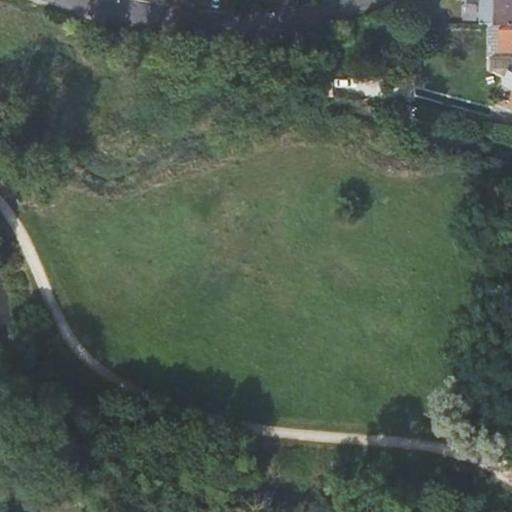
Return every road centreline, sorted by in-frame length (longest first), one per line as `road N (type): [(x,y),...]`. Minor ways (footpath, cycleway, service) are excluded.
road 1 (track): [(511,476),(253,441),(130,398),(56,332),(26,230),(0,203)]
road 2 (residential): [(360,0),(258,24),(121,16),(63,0)]
